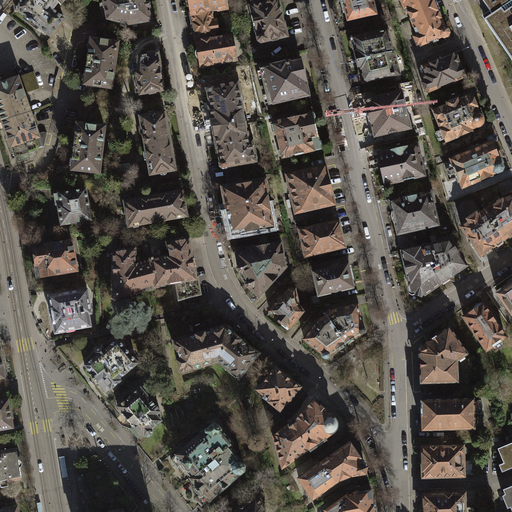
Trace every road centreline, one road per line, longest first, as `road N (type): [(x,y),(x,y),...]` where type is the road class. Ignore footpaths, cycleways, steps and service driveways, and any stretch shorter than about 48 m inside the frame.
road 1 (residential): [(399,452),(249,321),(231,294),(215,250),(168,0)]
road 2 (residential): [(316,0),(397,335)]
road 3 (residential): [(171,511),(78,402),(36,399)]
road 4 (tertiary): [(32,383),(0,206)]
road 5 (residential): [(453,0),(511,140)]
road 6 (residential): [(511,257),(397,335)]
